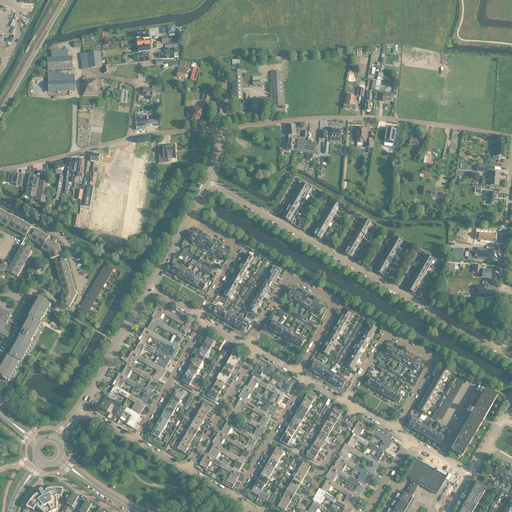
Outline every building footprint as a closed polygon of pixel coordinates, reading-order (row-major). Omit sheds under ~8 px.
[(142,52),(143,55),(138,55),(139,62),(149,61),(148,55),(150,55),(149,52),(151,51),(142,52)] [(87,53),(80,54),(81,61),(82,70),(89,69),(102,67),(101,63),(101,58),(100,52),(87,53)] [(47,58),(48,69),(48,70),(72,69),(72,57),(68,57),(51,58),(47,58)] [(193,67),(190,80),(195,81),(198,69),(193,67)] [(382,102),(386,102),(390,102),(391,99),(394,99),(394,93),(385,92),(386,87),(380,86),(380,78),(382,78),(383,73),(382,73),(383,68),(379,67),(378,72),(377,78),(376,81),(375,90),(379,91),(378,93),(383,93),(382,102)] [(179,68),(178,70),(177,77),(185,79),(187,70),(179,68)] [(242,70),(232,71),(232,101),(243,101),(242,70)] [(48,82),(49,92),(75,90),(74,80),(74,75),(61,76),(61,72),(48,72),(48,76),(48,82)] [(270,72),(271,82),(272,107),(284,106),(282,72),(270,72)] [(95,80),(95,79),(87,80),(87,77),(84,77),(84,79),(83,79),(83,80),(81,80),(82,96),(97,95),(97,88),(101,88),(100,80),(95,80)] [(252,86),(260,86),(260,77),(252,77),(252,86)] [(146,100),(151,101),(152,97),(151,96),(153,90),(144,88),(143,95),(147,96),(146,100)] [(208,101),(209,92),(202,91),(201,100),(208,101)] [(353,96),(353,95),(353,92),(349,92),(346,91),(346,94),(345,94),(344,104),(343,109),(344,109),(344,110),(346,110),(347,109),(354,111),(355,106),(351,105),(353,96)] [(248,101),(249,115),(263,114),(262,99),(252,100),(252,101),(248,101)] [(212,119),(225,121),(227,107),(219,105),(218,106),(215,105),(212,119)] [(191,118),(190,120),(204,121),(205,107),(195,107),(195,108),(187,107),(187,118),(191,118)] [(136,117),(135,117),(136,118),(137,131),(142,130),(146,129),(146,127),(145,126),(148,126),(148,125),(156,124),(155,120),(147,121),(146,116),(136,117)] [(287,136),(288,139),(286,149),(292,151),(295,139),(295,137),(296,137),(295,125),(287,126),(287,136)] [(322,131),(322,139),(327,139),(327,136),(329,137),(341,138),(342,130),(330,128),(330,132),(328,132),(328,131),(322,131)] [(366,129),(356,129),(356,143),(366,143),(366,148),(368,148),(371,148),(371,147),(373,147),(374,139),(371,140),(366,140),(366,129)] [(393,147),(397,148),(398,140),(394,139),(396,131),(386,129),(384,143),(393,144),(393,147)] [(411,137),(409,145),(420,147),(422,140),(416,139),(416,138),(411,137)] [(295,139),(292,151),(312,155),(312,158),(317,159),(318,156),(318,143),(295,139)] [(499,157),(504,157),(506,145),(497,144),(496,156),(493,156),(492,159),(498,160),(499,157)] [(134,145),(125,146),(126,157),(136,156),(134,145)] [(162,148),(159,148),(159,156),(160,159),(163,158),(163,160),(164,159),(167,158),(167,159),(168,159),(168,158),(171,158),(171,159),(172,159),(172,158),(175,157),(175,158),(176,158),(175,145),(174,145),(167,146),(166,145),(166,146),(163,146),(162,146),(162,148)] [(103,152),(102,163),(109,164),(111,153),(103,152)] [(93,168),(97,168),(99,154),(91,153),(90,162),(94,162),(93,168)] [(69,169),(65,168),(64,182),(63,182),(63,188),(62,188),(61,193),(67,194),(69,182),(74,183),(75,176),(77,160),(69,159),(68,167),(69,167),(69,169)] [(76,177),(83,178),(84,167),(83,167),(84,160),(79,160),(78,167),(77,167),(76,177)] [(63,162),(54,165),(56,174),(57,173),(59,173),(60,176),(57,176),(53,200),(59,201),(63,177),(62,172),(61,170),(65,169),(63,162)] [(9,174),(8,179),(11,180),(11,181),(10,183),(16,184),(16,186),(24,188),(25,181),(23,181),(24,175),(18,174),(18,176),(16,176),(14,175),(14,174),(9,174)] [(29,176),(26,195),(31,196),(31,198),(36,199),(39,181),(39,179),(34,179),(34,176),(29,176)] [(139,180),(137,189),(147,191),(149,182),(139,180)] [(36,199),(36,201),(41,202),(41,204),(46,204),(49,185),(44,185),(44,182),(39,181),(36,199)] [(298,189),(307,195),(311,189),(302,184),(298,181),(297,184),(300,186),(298,189)] [(90,207),(93,187),(90,186),(87,188),(84,188),(81,205),(86,206),(85,209),(88,209),(88,207),(90,207)] [(295,195),(302,199),(304,200),(307,195),(298,189),(295,187),(294,189),(297,191),(295,195)] [(423,195),(442,199),(444,190),(424,187),(426,187),(424,195),(423,195)] [(137,189),(136,198),(146,200),(147,191),(137,189)] [(491,193),(491,192),(485,191),(484,195),(491,196),(491,199),(488,198),(488,205),(494,205),(494,203),(497,203),(498,193),(491,193)] [(292,200),(299,205),(301,206),(304,200),(302,199),(295,195),(292,193),(291,195),(294,197),(292,200)] [(296,210),(299,205),(292,200),(289,198),(287,200),(291,202),(289,206),(298,212),(298,211),(296,210)] [(340,206),(333,202),(334,202),(330,199),(326,205),(329,207),(329,208),(336,212),(340,206)] [(295,217),(298,212),(289,206),(286,204),(284,206),(287,208),(286,211),(285,212),(295,217)] [(326,205),(323,211),(326,212),(326,213),(333,217),(336,212),(329,208),(329,207),(326,205)] [(143,208),(134,208),(134,219),(143,219),(143,208)] [(122,209),(113,209),(113,220),(122,220),(122,209)] [(281,212),(284,213),(282,218),(291,223),(295,217),(285,212),(286,211),(282,209),(281,212)] [(29,230),(31,228),(11,217),(0,211),(0,223),(6,227),(6,226),(25,237),(26,236),(27,237),(27,238),(42,247),(41,249),(47,253),(48,253),(50,260),(61,257),(58,246),(54,244),(56,241),(53,239),(51,243),(46,240),(48,238),(35,230),(34,233),(29,230)] [(325,215),(323,218),(323,219),(330,223),(333,217),(326,213),(326,212),(323,211),(322,213),(325,215)] [(327,228),(330,223),(323,219),(323,218),(320,216),(319,218),(322,220),(320,223),(320,224),(327,228)] [(360,226),(367,230),(371,224),(367,222),(364,220),(361,218),(359,220),(362,222),(360,225),(360,226)] [(318,226),(317,229),(316,230),(324,234),(327,228),(320,224),(320,223),(317,222),(315,224),(318,226)] [(364,235),(367,230),(360,226),(360,225),(357,223),(356,225),(359,227),(357,231),(364,235)] [(313,235),(320,239),(324,234),(316,230),(317,229),(314,227),(312,229),(315,231),(313,235)] [(354,237),(361,241),(364,235),(357,231),(354,229),(353,231),(356,233),(354,236),(354,237)] [(475,231),(475,236),(479,237),(479,241),(478,241),(480,241),(480,243),(489,244),(490,242),(495,242),(494,242),(494,235),(495,235),(495,234),(490,234),(490,232),(475,231)] [(190,235),(188,234),(186,237),(188,238),(189,239),(189,240),(193,242),(191,244),(194,246),(199,236),(197,235),(198,235),(194,233),(193,233),(192,236),(190,235)] [(358,246),(361,241),(354,237),(354,236),(351,234),(350,237),(353,238),(351,242),(358,246)] [(394,240),(392,243),(391,244),(399,248),(403,241),(399,239),(399,240),(396,238),(392,235),(390,238),(394,240)] [(200,247),(204,239),(199,236),(194,246),(196,247),(197,245),(200,247)] [(204,252),(210,242),(204,239),(200,247),(203,248),(202,250),(204,252)] [(355,252),(358,246),(351,242),(348,240),(347,242),(350,244),(348,247),(348,248),(355,252)] [(399,248),(391,244),(392,243),(389,241),(387,243),(391,245),(389,248),(388,249),(395,253),(396,252),(399,253),(401,249),(399,248)] [(211,253),(215,245),(210,242),(204,252),(206,253),(207,251),(211,253)] [(215,258),(216,256),(220,248),(215,245),(211,253),(213,254),(212,256),(215,258)] [(31,252),(21,246),(7,272),(17,277),(31,252)] [(355,252),(348,248),(348,247),(345,246),(342,250),(345,251),(344,253),(352,258),(355,252)] [(389,248),(386,246),(385,247),(384,248),(384,249),(388,250),(386,254),(385,255),(392,259),(395,260),(398,255),(395,253),(388,249),(389,248)] [(216,256),(221,259),(225,251),(220,248),(216,256)] [(477,248),(476,259),(483,260),(483,258),(491,259),(492,252),(484,251),(484,249),(477,248)] [(463,250),(452,249),(452,257),(463,258),(463,250)] [(382,252),(381,254),(384,256),(382,259),(382,260),(389,264),(392,259),(385,255),(386,254),(382,252)] [(255,259),(247,254),(244,259),(250,263),(252,264),(255,259)] [(423,261),(422,261),(430,266),(433,260),(426,257),(427,256),(423,254),(422,256),(425,257),(423,261)] [(386,270),(389,264),(382,260),(382,259),(379,258),(378,260),(381,262),(379,265),(379,266),(386,270)] [(250,263),(244,259),(241,264),(247,268),(250,263)] [(419,266),(419,267),(426,271),(430,266),(422,261),(423,261),(420,259),(419,261),(421,263),(419,266)] [(64,293),(60,299),(66,303),(65,306),(68,308),(75,296),(66,262),(55,265),(63,293),(64,293)] [(382,276),(386,270),(379,266),(379,265),(376,263),(374,265),(378,267),(375,272),(382,276)] [(170,272),(176,275),(182,266),(180,265),(178,267),(175,264),(174,265),(173,264),(171,268),(172,269),(170,272)] [(247,268),(241,264),(238,270),(244,273),(247,268)] [(21,364),(32,344),(31,344),(42,325),(40,324),(51,306),(46,303),(47,301),(40,297),(29,317),(30,318),(24,329),(18,325),(18,324),(9,318),(11,315),(0,309),(0,277),(5,277),(3,270),(6,270),(5,265),(0,266),(0,335),(2,337),(2,338),(5,340),(6,338),(9,340),(10,338),(14,341),(15,339),(19,341),(16,346),(10,356),(8,356),(0,369),(0,388),(2,390),(7,382),(8,383),(20,363),(21,364)] [(105,265),(103,267),(101,271),(110,275),(113,269),(105,265)] [(419,266),(417,265),(415,267),(418,268),(416,272),(423,277),(426,271),(419,267),(419,266)] [(182,266),(176,275),(181,278),(186,271),(184,270),(185,268),(182,266)] [(474,266),(473,274),(482,274),(481,278),(490,279),(491,271),(480,271),(480,267),(474,266)] [(272,269),(269,274),(275,278),(278,273),(272,269)] [(246,274),(244,273),(238,270),(235,275),(241,278),(243,279),(246,274)] [(420,282),(423,277),(416,272),(413,270),(412,272),(415,274),(413,277),(413,278),(420,282)] [(110,275),(101,271),(98,277),(106,281),(110,275)] [(186,271),(181,278),(187,281),(192,272),(190,271),(189,273),(186,271)] [(194,273),(192,272),(187,281),(192,284),(196,277),(193,275),(194,273)] [(269,274),(266,279),(273,283),(276,278),(275,278),(269,274)] [(235,275),(232,280),(239,284),(241,278),(235,275)] [(192,284),(197,287),(203,278),(200,276),(198,278),(196,277),(192,284)] [(417,288),(420,282),(413,278),(413,277),(410,276),(409,278),(412,280),(410,283),(410,284),(417,288)] [(106,281),(98,277),(95,283),(103,287),(106,281)] [(203,278),(197,287),(203,291),(207,283),(204,282),(206,279),(203,278)] [(270,286),(271,287),(273,283),(266,279),(263,284),(269,288),(270,286)] [(236,289),(239,284),(232,280),(229,285),(236,289)] [(407,281),(406,284),(409,285),(406,290),(414,294),(417,288),(410,284),(410,283),(407,281)] [(103,287),(95,283),(91,289),(99,293),(103,287)] [(270,288),(269,288),(263,284),(260,289),(267,293),(268,291),(268,292),(270,288)] [(229,285),(226,290),(233,294),(236,289),(229,285)] [(484,286),(476,286),(475,293),(478,293),(478,298),(486,299),(487,298),(491,298),(492,292),(486,291),(486,290),(483,290),(484,286)] [(91,289),(88,295),(96,299),(99,293),(91,289)] [(267,293),(260,289),(257,294),(264,298),(267,293)] [(223,295),(230,299),(233,294),(226,290),(223,295)] [(291,290),(287,297),(290,299),(289,301),(291,302),(293,300),(297,292),(297,293),(291,290)] [(298,303),(302,296),(302,295),(300,293),(299,293),(297,292),(293,300),(298,303)] [(261,303),(264,298),(257,294),(254,299),(261,303)] [(92,305),(96,299),(88,295),(84,301),(92,305)] [(302,295),(302,296),(298,303),(303,306),(307,299),(302,296),(303,295),(302,295)] [(258,308),(261,303),(254,299),(251,304),(258,308)] [(303,306),(308,309),(312,302),(307,299),(303,306)] [(89,311),(92,305),(84,301),(81,307),(89,311)] [(312,315),(313,312),(318,305),(312,302),(308,309),(311,311),(309,314),(312,315)] [(255,313),(258,308),(251,304),(248,310),(255,313)] [(213,314),(218,317),(223,309),(222,309),(223,307),(220,305),(219,307),(217,306),(213,314)] [(323,308),(318,305),(313,312),(319,315),(323,308)] [(89,311),(81,307),(79,306),(77,308),(79,309),(77,313),(85,317),(89,311)] [(160,307),(158,306),(151,317),(153,318),(160,322),(162,320),(159,319),(162,314),(172,320),(175,316),(164,309),(165,308),(161,306),(160,307)] [(228,312),(223,309),(218,317),(223,320),(228,312)] [(345,311),(342,316),(348,320),(350,321),(354,314),(351,312),(350,314),(345,311)] [(223,320),(229,323),(233,315),(228,312),(223,320)] [(229,323),(234,326),(238,318),(233,315),(229,323)] [(175,316),(172,320),(182,326),(178,333),(184,336),(186,337),(192,326),(175,316)] [(234,326),(239,329),(245,319),(239,316),(238,318),(234,326)] [(350,321),(348,320),(342,316),(338,321),(345,325),(347,322),(349,323),(350,321)] [(168,327),(160,322),(153,318),(147,330),(153,333),(157,326),(166,332),(168,327)] [(244,332),(246,329),(247,330),(250,325),(245,323),(247,321),(245,319),(239,329),(244,332)] [(345,325),(338,321),(338,320),(335,326),(342,330),(345,325)] [(274,332),(278,324),(273,321),(269,329),(274,332)] [(278,324),(274,332),(279,335),(284,327),(278,324)] [(285,325),(284,327),(279,335),(285,338),(290,328),(285,325)] [(376,329),(370,325),(367,330),(373,334),(376,329)] [(339,335),(342,330),(335,326),(332,331),(339,335)] [(184,336),(178,333),(168,327),(166,332),(175,337),(171,344),(177,347),(184,336)] [(140,341),(145,344),(149,337),(159,343),(162,338),(153,333),(147,330),(145,328),(138,340),(140,341)] [(290,328),(285,338),(290,341),(294,333),(291,332),(292,329),(290,328)] [(365,329),(362,334),(364,335),(371,340),(374,335),(373,334),(367,330),(365,329)] [(295,331),(294,333),(290,341),(295,344),(299,337),(300,334),(295,331)] [(332,331),(329,336),(336,340),(339,335),(332,331)] [(300,334),(299,337),(295,344),(300,347),(305,340),(301,338),(302,336),(300,334)] [(371,340),(364,335),(361,341),(367,344),(368,345),(371,340)] [(329,336),(326,341),(333,345),(336,340),(329,336)] [(205,341),(203,340),(202,342),(212,347),(215,342),(207,337),(205,341)] [(159,343),(169,349),(165,356),(171,359),(173,360),(179,349),(177,347),(171,344),(162,338),(159,343)] [(153,348),(145,344),(140,341),(134,352),(140,355),(144,349),(153,354),(155,350),(153,348)] [(323,346),(324,346),(330,350),(332,351),(335,346),(333,345),(326,341),(323,346)] [(364,349),(367,344),(361,341),(358,346),(364,349)] [(203,345),(201,348),(209,353),(212,347),(202,342),(201,343),(203,345)] [(324,346),(321,351),(327,355),(330,350),(324,346)] [(361,354),(364,349),(358,346),(355,351),(361,354)] [(389,346),(384,353),(388,355),(387,358),(389,359),(394,349),(389,346)] [(196,351),(195,353),(205,358),(209,353),(201,348),(198,352),(196,351)] [(394,349),(389,359),(391,360),(392,358),(395,359),(399,352),(394,349)] [(162,359),(158,366),(164,370),(171,359),(165,356),(158,351),(155,350),(153,354),(162,359)] [(132,366),(136,360),(146,366),(149,361),(140,355),(134,352),(132,351),(127,359),(124,357),(122,361),(125,362),(125,363),(127,364),(132,366)] [(355,351),(352,356),(358,359),(361,354),(355,351)] [(241,357),(233,352),(230,358),(237,362),(241,357)] [(400,362),(405,355),(399,352),(395,359),(398,361),(397,363),(399,364),(400,362)] [(194,355),(196,356),(194,359),(202,364),(205,358),(195,353),(194,355)] [(400,362),(399,364),(405,367),(410,358),(405,355),(400,362)] [(352,356),(349,361),(355,365),(358,359),(352,356)] [(234,368),(237,362),(230,358),(226,363),(234,368)] [(410,358),(405,367),(410,370),(415,361),(410,358)] [(190,362),(189,364),(199,370),(202,364),(194,359),(192,363),(190,362)] [(146,366),(156,371),(154,376),(153,378),(158,381),(160,382),(166,371),(164,370),(158,366),(149,361),(146,366)] [(310,370),(315,373),(319,365),(321,363),(319,362),(317,364),(313,361),(310,366),(312,367),(310,370)] [(355,365),(349,361),(346,366),(352,370),(355,365)] [(415,361),(410,370),(412,372),(413,370),(416,372),(419,367),(421,368),(423,364),(418,361),(417,362),(415,361)] [(231,373),(234,368),(226,363),(223,369),(231,373)] [(262,372),(272,378),(275,373),(257,363),(253,371),(254,372),(252,376),(253,376),(258,379),(262,372)] [(321,363),(319,365),(315,373),(320,376),(325,368),(322,367),(323,365),(321,363)] [(127,378),(131,371),(140,377),(143,373),(140,371),(132,366),(127,364),(121,375),(127,378)] [(190,367),(187,370),(196,375),(199,370),(189,364),(188,366),(190,367)] [(439,372),(449,378),(450,376),(447,375),(449,371),(442,367),(439,372)] [(320,376),(326,379),(330,371),(325,368),(320,376)] [(228,379),(231,373),(223,369),(220,374),(228,379)] [(184,373),(182,375),(192,381),(196,375),(187,370),(185,374),(184,373)] [(326,379),(331,382),(335,375),(330,371),(326,379)] [(436,378),(443,382),(445,379),(446,379),(447,378),(448,378),(449,378),(439,372),(436,378)] [(134,388),(136,384),(127,378),(121,375),(119,373),(112,385),(114,386),(119,389),(123,382),(134,388)] [(150,382),(148,384),(145,389),(151,392),(158,381),(153,378),(151,377),(143,373),(140,377),(150,382)] [(275,373),(272,378),(283,384),(279,391),(284,394),(286,391),(288,391),(292,384),(277,375),(276,374),(275,373)] [(335,375),(331,382),(336,385),(336,384),(342,375),(337,373),(335,375)] [(220,374),(217,380),(224,384),(228,379),(220,374)] [(183,383),(182,385),(187,388),(188,386),(189,386),(192,381),(182,375),(181,377),(183,378),(181,382),(183,383)] [(342,375),(336,384),(336,385),(342,388),(343,386),(345,387),(348,382),(342,379),(344,377),(342,375)] [(266,389),(268,385),(267,384),(264,382),(258,379),(253,376),(246,387),(252,390),(256,384),(266,389)] [(372,388),(374,383),(376,381),(377,378),(375,377),(373,377),(373,378),(370,377),(369,380),(367,379),(365,383),(367,384),(366,385),(372,388)] [(433,383),(440,387),(443,382),(436,378),(433,383)] [(217,380),(214,386),(221,390),(224,384),(217,380)] [(381,384),(380,383),(376,381),(374,383),(372,388),(377,391),(381,384)] [(388,385),(387,384),(382,382),(381,384),(377,391),(376,392),(382,395),(382,394),(386,387),(388,385)] [(433,383),(432,384),(430,388),(437,392),(440,387),(433,383)] [(136,384),(134,388),(144,394),(140,401),(145,404),(147,405),(153,393),(151,392),(145,389),(136,384)] [(268,385),(266,389),(275,395),(271,401),(277,405),(284,394),(279,391),(273,388),(268,385)] [(118,394),(127,399),(129,395),(119,389),(114,386),(111,391),(110,391),(109,393),(109,394),(108,397),(114,400),(115,398),(118,394)] [(183,390),(181,393),(179,392),(181,389),(176,386),(174,389),(176,390),(174,394),(172,393),(171,395),(181,401),(184,395),(186,392),(183,390)] [(210,391),(218,396),(221,390),(214,386),(210,391)] [(249,401),(246,399),(249,394),(259,400),(262,396),(252,390),(246,387),(245,386),(240,394),(241,395),(239,398),(240,398),(248,403),(249,401)] [(382,394),(387,397),(391,390),(386,387),(382,394)] [(434,398),(437,392),(430,388),(427,393),(434,398)] [(387,397),(392,400),(397,393),(391,390),(387,397)] [(210,391),(207,397),(208,397),(206,400),(211,402),(213,400),(215,401),(218,396),(210,391)] [(397,393),(392,400),(398,403),(402,396),(399,394),(401,392),(398,391),(397,393)] [(427,393),(424,399),(431,403),(434,398),(427,393)] [(466,411),(472,415),(478,418),(476,421),(474,424),(473,427),(471,430),(469,433),(467,436),(466,439),(464,442),(462,445),(460,448),(458,451),(457,454),(460,457),(496,395),(492,393),(490,396),(488,400),(486,403),(484,407),(482,410),(480,414),(475,411),(468,407),(466,411)] [(134,409),(133,411),(138,415),(140,413),(145,406),(144,405),(145,404),(140,401),(129,395),(127,399),(135,403),(132,408),(134,409)] [(170,402),(178,406),(181,401),(171,395),(170,397),(172,398),(170,402)] [(304,398),(302,397),(301,399),(311,405),(315,399),(307,395),(304,398)] [(120,410),(116,417),(119,419),(122,413),(123,413),(123,412),(126,408),(117,402),(115,401),(114,400),(108,397),(106,396),(99,408),(107,412),(111,405),(120,410)] [(262,396),(259,400),(270,406),(266,413),(271,416),(271,417),(274,413),(275,414),(279,406),(277,405),(271,401),(262,396)] [(248,403),(240,398),(233,410),(239,413),(241,411),(242,412),(245,407),(253,411),(255,407),(248,403)] [(300,401),(302,402),(300,406),(308,410),(311,405),(301,399),(300,401)] [(424,399),(421,404),(428,408),(431,403),(424,399)] [(165,406),(174,412),(178,406),(170,402),(168,405),(166,404),(165,406)] [(207,415),(210,410),(207,408),(208,405),(203,402),(201,404),(202,405),(199,411),(207,415)] [(418,409),(425,414),(428,408),(421,404),(418,409)] [(165,409),(163,413),(171,417),(174,412),(165,406),(164,408),(165,409)] [(296,408),(295,410),(305,416),(308,410),(300,406),(298,409),(296,408)] [(255,407),(253,411),(262,417),(258,424),(264,427),(271,416),(266,413),(255,407)] [(133,411),(130,410),(126,408),(123,412),(131,416),(126,424),(133,428),(140,416),(138,415),(133,411)] [(228,417),(226,421),(227,421),(233,425),(237,418),(246,423),(249,419),(239,413),(233,410),(231,409),(227,416),(228,417)] [(302,422),(305,416),(295,410),(294,412),(296,413),(294,417),(302,422)] [(329,416),(337,420),(341,414),(333,410),(329,416)] [(207,415),(199,411),(196,416),(204,421),(207,415)] [(161,416),(159,415),(158,417),(168,423),(170,420),(172,421),(173,418),(171,417),(163,413),(161,416)] [(196,416),(192,422),(201,426),(204,421),(196,416)] [(326,421),(334,426),(337,420),(329,416),(326,421)] [(157,424),(165,428),(168,423),(158,417),(157,419),(159,420),(157,424)] [(290,419),(289,421),(299,427),(302,422),(294,417),(292,420),(290,419)] [(408,426),(413,429),(417,422),(412,419),(410,418),(408,421),(410,422),(408,426)] [(249,419),(246,423),(256,428),(252,436),(258,439),(260,436),(262,436),(266,429),(264,427),(258,424),(249,419)] [(220,432),(226,436),(231,429),(240,434),(242,430),(233,425),(227,421),(220,432)] [(301,428),(299,427),(289,421),(287,423),(289,424),(287,428),(295,433),(297,434),(301,428)] [(334,426),(326,421),(323,427),(331,431),(334,426)] [(351,433),(353,434),(358,437),(362,430),(373,436),(375,431),(358,421),(351,433)] [(197,432),(201,426),(192,422),(189,427),(197,432)] [(413,429),(418,432),(423,425),(417,422),(413,429)] [(152,428),(162,434),(165,428),(157,424),(155,427),(153,426),(152,428)] [(428,428),(423,425),(418,432),(424,435),(428,428)] [(429,426),(428,428),(424,435),(429,438),(433,431),(430,429),(431,427),(429,426)] [(189,427),(186,433),(194,437),(197,432),(189,427)] [(328,437),(331,431),(323,427),(320,432),(328,437)] [(153,436),(152,438),(155,440),(156,438),(158,439),(162,434),(152,428),(151,430),(153,431),(151,435),(153,436)] [(285,432),(283,430),(282,432),(292,438),(295,433),(287,428),(285,432)] [(240,434),(249,439),(245,447),(251,450),(258,439),(252,436),(242,430),(240,434)] [(214,443),(219,447),(220,444),(223,439),(233,445),(236,441),(226,436),(220,432),(218,431),(214,439),(215,440),(213,443),(214,443)] [(375,431),(373,436),(383,441),(379,449),(384,452),(386,453),(392,441),(375,431)] [(438,434),(433,431),(429,438),(434,441),(438,434)] [(282,432),(281,434),(283,436),(281,439),(283,440),(281,443),(287,446),(288,443),(289,444),(291,445),(294,439),(292,438),(282,432)] [(320,432),(317,438),(325,442),(328,437),(320,432)] [(191,443),(194,437),(186,433),(183,438),(191,443)] [(358,437),(353,434),(347,445),(352,448),(356,441),(366,447),(368,443),(358,437)] [(438,434),(434,441),(440,444),(444,437),(438,434)] [(183,438),(180,444),(188,449),(191,443),(183,438)] [(321,448),(325,442),(317,438),(313,443),(321,448)] [(236,441),(233,445),(243,451),(241,456),(239,458),(245,461),(246,462),(248,458),(249,459),(253,451),(251,450),(245,447),(236,441)] [(213,458),(217,451),(227,457),(229,452),(221,448),(219,447),(214,443),(207,455),(213,458)] [(313,443),(310,449),(318,453),(321,448),(313,443)] [(384,452),(379,449),(368,443),(366,447),(376,452),(373,456),(369,454),(367,457),(377,463),(384,452)] [(180,444),(176,450),(184,454),(188,449),(180,444)] [(338,455),(340,456),(345,459),(349,452),(360,458),(362,454),(352,448),(347,445),(345,444),(338,455)] [(274,451),(272,450),(271,452),(281,458),(284,452),(276,448),(274,451)] [(310,449),(307,454),(308,455),(306,458),(311,461),(313,458),(315,459),(318,453),(310,449)] [(227,457),(236,462),(232,469),(238,472),(245,461),(239,458),(237,457),(232,454),(229,452),(227,457)] [(272,455),(270,459),(278,463),(281,458),(271,452),(270,454),(272,455)] [(220,468),(223,464),(218,461),(215,459),(213,458),(207,455),(205,454),(201,461),(202,462),(200,466),(206,469),(210,462),(220,468)] [(362,454),(360,458),(370,464),(366,471),(371,474),(373,475),(379,464),(377,463),(367,457),(362,454)] [(356,465),(345,459),(340,456),(334,467),(340,471),(344,464),(353,469),(356,465)] [(280,464),(278,463),(270,459),(268,462),(266,461),(265,463),(275,469),(277,470),(280,464)] [(412,480),(419,485),(437,495),(447,477),(417,460),(406,477),(412,480)] [(265,466),(263,470),(271,474),(275,469),(265,463),(263,465),(265,466)] [(305,465),(302,463),(299,468),(307,473),(310,467),(308,466),(309,464),(306,463),(305,465)] [(223,464),(220,468),(230,474),(227,481),(224,479),(222,484),(231,489),(234,485),(233,484),(235,480),(236,481),(240,474),(238,472),(232,469),(223,464)] [(356,465),(353,469),(363,475),(359,482),(364,485),(371,474),(366,471),(356,465)] [(325,478),(327,479),(332,482),(336,475),(346,481),(349,476),(347,475),(340,471),(334,467),(332,466),(325,478)] [(498,466),(496,470),(493,468),(491,472),(496,476),(496,477),(498,478),(499,477),(503,469),(498,466)] [(307,473),(299,468),(296,474),(304,478),(307,473)] [(503,469),(499,477),(504,480),(508,472),(503,469)] [(261,473),(259,472),(258,474),(270,481),(274,476),(271,474),(263,470),(261,473)] [(511,474),(508,472),(504,480),(503,482),(508,485),(511,478),(511,474)] [(259,477),(257,481),(265,486),(267,487),(270,481),(258,474),(257,476),(259,477)] [(304,478),(296,474),(293,479),(301,484),(304,478)] [(364,485),(359,482),(349,476),(346,481),(357,487),(354,491),(350,489),(349,492),(353,494),(358,497),(360,498),(366,486),(364,485)] [(301,484),(293,479),(289,485),(298,490),(301,484)] [(340,492),(343,488),(342,487),(340,487),(332,482),(327,479),(320,490),(327,493),(331,486),(340,492)] [(407,484),(409,485),(416,489),(419,485),(412,480),(411,482),(409,481),(407,484)] [(257,481),(255,485),(253,484),(252,485),(262,491),(265,486),(257,481)] [(477,493),(482,496),(483,494),(478,491),(480,488),(481,485),(477,483),(468,498),(472,500),(474,498),(475,496),(477,493)] [(405,488),(407,489),(414,493),(416,489),(409,485),(407,484),(405,488)] [(262,491),(252,485),(251,487),(253,488),(251,492),(259,497),(262,491)] [(289,485),(286,490),(294,495),(298,490),(289,485)] [(343,488),(340,492),(347,496),(343,503),(351,508),(358,497),(353,494),(349,492),(343,488)] [(40,490),(40,491),(39,491),(39,492),(40,492),(43,498),(41,499),(38,494),(37,495),(36,495),(34,497),(32,500),(30,502),(28,505),(26,507),(34,511),(34,509),(35,508),(36,507),(42,511),(45,511),(46,511),(52,511),(53,511),(53,510),(53,509),(56,508),(56,510),(57,510),(56,497),(58,497),(59,497),(61,498),(63,489),(60,489),(57,489),(53,489),(50,489),(47,490),(45,490),(47,496),(46,497),(43,491),(42,490),(41,490),(40,490)] [(312,500),(314,501),(319,505),(323,498),(333,504),(336,499),(327,493),(320,490),(319,489),(312,500)] [(412,498),(414,493),(407,489),(404,493),(412,498)] [(291,501),(294,495),(286,490),(283,496),(291,501)] [(61,511),(65,511),(70,506),(72,508),(74,508),(77,504),(76,502),(79,498),(73,494),(74,492),(61,511)] [(400,501),(408,506),(413,498),(412,498),(404,493),(403,494),(402,496),(398,494),(395,498),(400,501)] [(288,506),(291,501),(283,496),(280,501),(288,506)] [(466,511),(467,509),(469,506),(470,504),(472,501),(472,500),(468,498),(460,511),(466,511)] [(336,499),(333,504),(344,509),(342,511),(351,511),(353,509),(351,508),(343,503),(336,499)] [(87,500),(79,511),(89,511),(90,511),(91,511),(89,510),(92,505),(86,502),(87,500)] [(285,511),(288,506),(280,501),(277,507),(285,511)] [(328,511),(329,511),(319,505),(314,501),(307,511),(316,511),(318,509),(323,511),(328,511)] [(391,506),(395,508),(401,511),(404,511),(408,506),(400,501),(399,502),(398,504),(393,501),(391,506)]
